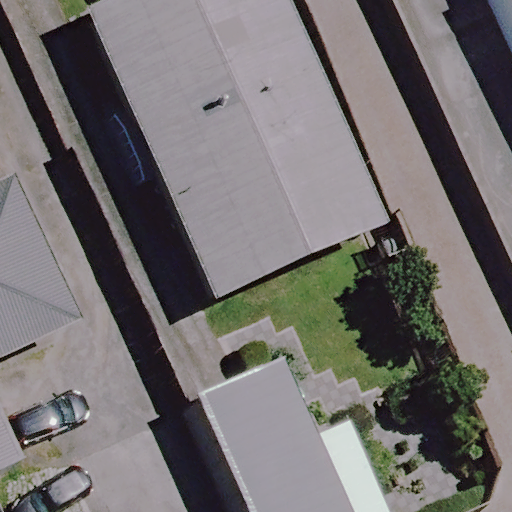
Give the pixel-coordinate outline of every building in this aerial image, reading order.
[(281,0),(120,0),(77,19),(208,310),(384,232),(281,0)] [(511,0),(495,0),(511,35),(511,0)] [(0,185),(0,366),(77,330),(8,182),(0,185)] [(211,397),(191,406),(238,511),(382,511),(343,430),(311,443),(278,367),(211,397)] [(0,431),(0,474),(15,467),(0,431)]
